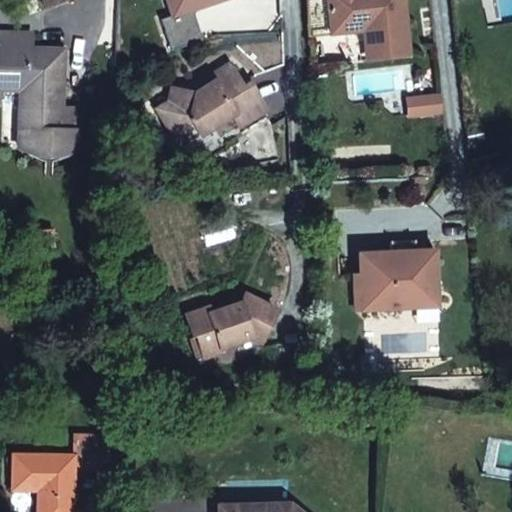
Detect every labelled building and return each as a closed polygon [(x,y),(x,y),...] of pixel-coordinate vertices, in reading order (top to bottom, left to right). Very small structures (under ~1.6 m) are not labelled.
[(66,0),(41,0),(45,8),(66,0)] [(328,0),(306,0),(308,37),(331,34),(328,0)] [(328,0),(331,34),(366,31),(369,61),(409,56),(403,0),(328,0)] [(62,107),(65,49),(31,47),(32,33),(0,31),(0,89),(19,90),(17,145),(35,152),(64,152),(80,147),(82,108),(62,107)] [(244,89),(228,65),(209,77),(212,83),(194,94),(185,92),(171,90),(169,103),(157,110),(173,136),(179,132),(193,123),(201,135),(233,115),(240,126),(266,110),(250,86),(244,89)] [(209,77),(185,92),(194,94),(212,83),(209,77)] [(201,135),(193,123),(179,132),(187,144),(201,135)] [(53,230),(38,231),(39,248),(54,247),(53,230)] [(390,254),(357,255),(358,276),(352,276),(353,293),(359,293),(360,312),(376,311),(376,306),(437,305),(435,252),(422,253),(422,258),(415,258),(414,242),(389,243),(390,254)] [(276,311),(245,294),(240,303),(224,309),(210,313),(208,307),(186,315),(194,337),(197,336),(204,356),(223,349),(223,346),(250,336),(260,341),(276,311)] [(224,309),(221,303),(208,307),(210,313),(224,309)] [(204,356),(197,336),(194,337),(189,339),(196,359),(204,356)] [(108,436),(74,435),(74,456),(73,461),(84,461),(103,462),(108,462),(108,436)] [(72,511),(72,509),(73,461),(74,456),(13,454),(12,489),(38,489),(36,511),(72,511)] [(103,462),(84,461),(83,473),(103,473),(103,462)]
